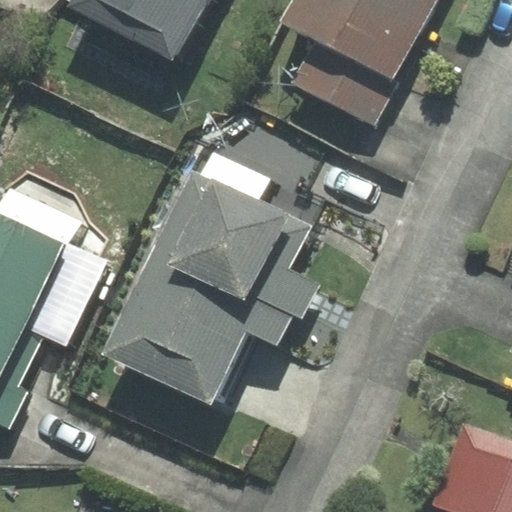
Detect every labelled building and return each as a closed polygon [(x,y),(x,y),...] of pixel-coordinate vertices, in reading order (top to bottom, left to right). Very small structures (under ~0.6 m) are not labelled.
[(84,0),(74,21),(186,75),(222,0),(84,0)] [(329,113),(389,142),(455,0),(312,0),(297,32),(355,60),(329,113)] [(292,262),(315,212),(211,164),(119,365),(223,412),(251,351),(303,375),(343,285),(292,262)] [(0,447),(24,389),(87,240),(2,205),(0,210),(0,447)] [(511,511),(511,447),(472,435),(447,511),(511,511)]
